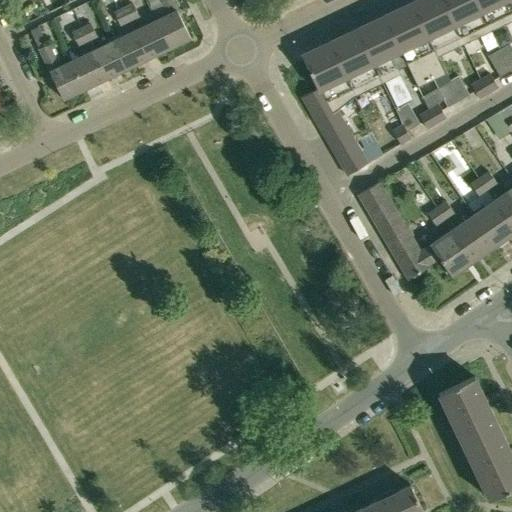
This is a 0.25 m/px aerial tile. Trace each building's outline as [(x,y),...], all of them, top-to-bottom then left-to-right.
[(161,0),(168,14),(156,20),(170,47),(191,37),(172,0),(161,0)] [(318,89),(302,96),(323,133),(344,120),(337,109),(351,97),(410,69),(418,87),(447,73),(439,55),(511,20),(511,0),(415,0),(302,55),(318,89)] [(134,4),(125,9),(130,19),(139,15),(134,4)] [(125,9),(116,13),(121,24),(130,19),(125,9)] [(156,20),(135,30),(148,57),(170,47),(156,20)] [(39,25),(30,29),(39,48),(48,44),(39,25)] [(92,25),(83,29),(88,40),(97,35),(92,25)] [(83,29),(74,33),(79,44),(88,40),(83,29)] [(135,30),(114,40),(127,67),(148,57),(135,30)] [(114,40),(93,51),(106,78),(127,67),(114,40)] [(49,43),(39,48),(63,98),(84,88),(71,61),(60,66),(49,43)] [(511,47),(509,43),(498,49),(510,70),(511,68),(511,47)] [(498,49),(488,56),(500,76),(510,70),(498,49)] [(93,51),(71,61),(84,88),(106,78),(93,51)] [(490,73),(481,79),(489,92),(498,87),(498,86),(494,80),(490,73)] [(402,74),(384,83),(395,107),(413,98),(402,74)] [(458,75),(448,81),(459,100),(469,94),(458,75)] [(481,79),(471,84),(475,91),(479,98),(489,92),(481,79)] [(448,81),(437,88),(448,106),(459,100),(448,81)] [(402,124),(406,130),(420,123),(407,102),(396,109),(404,123),(402,124)] [(438,103),(429,109),(437,122),(446,117),(442,110),(438,103)] [(429,109),(419,114),(423,121),(427,128),(437,122),(429,109)] [(344,120),(323,133),(329,143),(350,131),(344,120)] [(410,137),(406,130),(402,124),(393,129),(401,143),(410,137)] [(350,131),(329,143),(335,153),(356,141),(350,131)] [(356,141),(335,153),(341,164),(362,152),(356,141)] [(362,152),(341,164),(347,175),(367,163),(368,162),(362,152)] [(488,171),(480,177),(488,188),(496,182),(488,171)] [(488,188),(480,177),(470,183),(478,195),(488,188)] [(379,181),(358,193),(408,279),(424,270),(415,255),(420,251),(379,181)] [(511,187),(495,199),(511,222),(511,187)] [(511,222),(495,199),(474,214),(496,245),(511,233),(511,222)] [(446,200),(437,206),(445,218),(454,212),(446,200)] [(437,206),(427,213),(435,224),(445,218),(437,206)] [(474,214),(453,229),(474,260),(496,245),(474,214)] [(420,251),(415,255),(424,270),(429,267),(428,265),(439,257),(452,275),(474,260),(453,229),(420,251)] [(474,376),(439,393),(465,446),(500,429),(474,376)] [(511,454),(500,429),(465,446),(490,498),(511,487),(511,454)] [(378,499),(365,506),(368,511),(419,511),(423,510),(410,484),(395,491),(393,487),(376,495),(378,499)]
